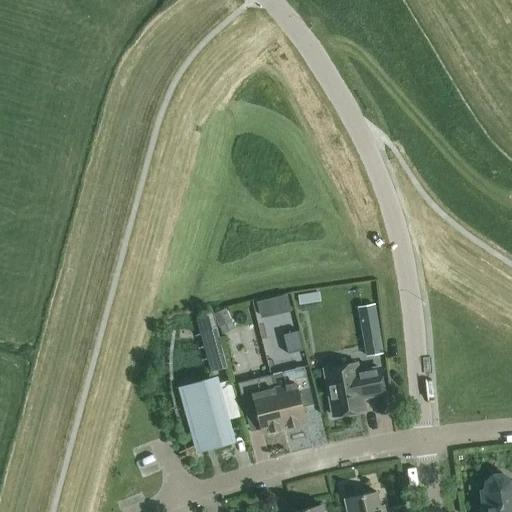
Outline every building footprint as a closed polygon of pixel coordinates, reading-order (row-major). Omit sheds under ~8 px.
[(374,304),(358,307),(366,355),(382,352),(374,304)] [(225,307),(213,313),(222,333),(235,328),(225,307)] [(201,332),(211,370),(226,366),(216,327),(201,332)] [(283,337),(287,355),(301,351),(297,334),(283,337)] [(333,415),(365,409),(362,397),(384,393),(379,367),(358,371),(356,363),(324,368),(333,415)] [(270,375),(284,426),(305,421),(300,400),(311,397),(303,366),(283,371),(270,375)] [(257,411),(262,432),(284,426),(270,375),(258,377),(237,382),(245,414),(257,411)] [(215,380),(183,388),(198,443),(178,451),(179,453),(198,444),(199,447),(231,438),(229,431),(243,425),(242,424),(229,430),(215,380)] [(511,511),(511,483),(510,479),(502,475),(493,476),(487,482),(485,491),(487,511),(511,511)] [(380,511),(375,491),(344,498),(347,511),(380,511)]
